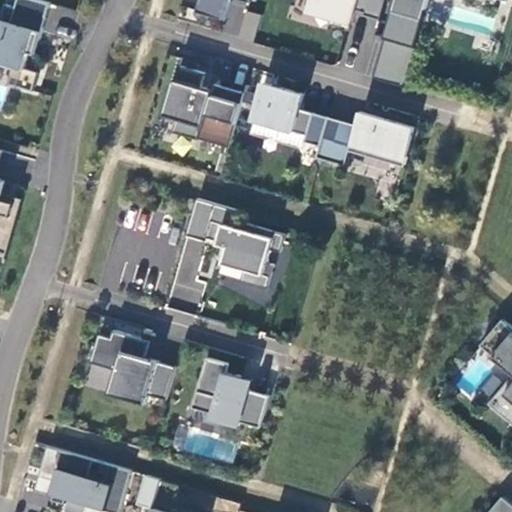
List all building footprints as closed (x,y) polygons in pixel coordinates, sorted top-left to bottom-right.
[(0,61),(16,66),(11,84),(35,91),(40,72),(26,67),(30,52),(35,37),(41,39),(51,3),(41,0),(19,0),(17,7),(6,3),(2,19),(0,18),(0,61)] [(242,0),(250,2),(251,0),(202,0),(199,11),(226,19),(231,0),(242,0)] [(312,0),(310,11),(353,24),(357,9),(366,12),(365,15),(381,20),(386,0),(312,0)] [(397,0),(387,37),(417,46),(430,0),(493,0),(495,1),(495,3),(496,0),(503,0),(507,1),(507,0),(397,0)] [(36,54),(41,39),(35,37),(30,52),(36,54)] [(417,46),(387,37),(375,78),(405,87),(417,46)] [(207,73),(180,65),(165,115),(184,120),(181,132),(231,147),(247,92),(216,83),(215,90),(203,86),(207,73)] [(266,82),(255,119),(308,134),(306,141),(322,145),(330,117),(301,108),(306,94),(277,85),(277,82),(275,85),(266,82)] [(362,115),(416,131),(418,127),(363,111),(362,115)] [(359,125),(330,117),(322,145),(318,157),(346,165),(351,151),(406,167),(416,131),(362,115),(359,125)] [(0,161),(3,150),(0,149),(0,251),(7,253),(5,258),(19,216),(13,214),(16,203),(0,197),(0,189),(3,180),(0,178),(0,161)] [(19,216),(24,198),(5,193),(9,181),(3,180),(0,189),(0,197),(16,203),(13,214),(19,216)] [(238,210),(199,198),(192,220),(187,236),(189,235),(208,240),(209,237),(227,243),(226,246),(229,247),(224,263),(246,269),(243,279),(242,281),(268,289),(275,265),(268,263),(272,249),(282,252),(287,234),(245,222),(243,228),(233,225),(238,210)] [(246,269),(224,263),(221,272),(243,279),(246,269)] [(511,325),(504,319),(482,345),(511,370),(511,377),(490,403),(511,421),(511,325)] [(150,340),(153,330),(147,329),(144,338),(150,340)] [(101,333),(98,343),(95,342),(92,351),(95,352),(92,362),(118,370),(111,393),(147,404),(150,395),(168,400),(178,366),(147,357),(152,341),(150,340),(144,338),(115,330),(113,337),(101,333)] [(231,364),(209,357),(194,408),(215,414),(213,419),(240,426),(241,422),(262,427),(271,395),(251,389),(239,386),(242,376),(228,372),(231,364)] [(254,379),(242,376),(239,386),(251,389),(254,379)] [(112,511),(120,511),(133,470),(49,446),(41,476),(58,482),(54,495),(53,500),(65,504),(67,497),(112,511)] [(161,479),(144,474),(136,503),(153,507),(161,479)] [(58,482),(41,476),(37,490),(54,495),(58,482)] [(511,511),(511,502),(505,496),(490,511),(511,511)]
